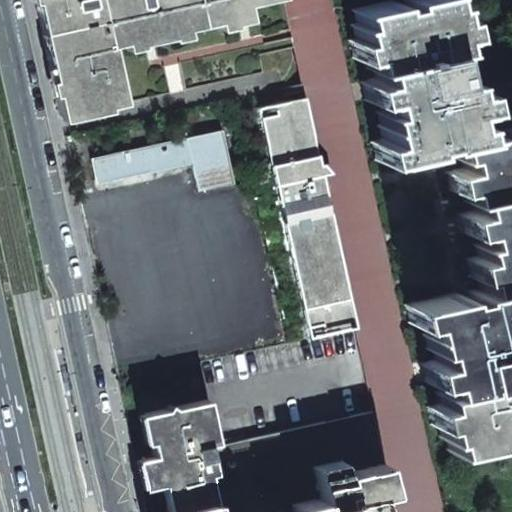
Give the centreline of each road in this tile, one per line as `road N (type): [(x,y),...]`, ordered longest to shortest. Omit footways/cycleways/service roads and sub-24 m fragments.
road 1 (residential): [(124,511),(3,0)]
road 2 (secondary): [(0,394),(25,511)]
